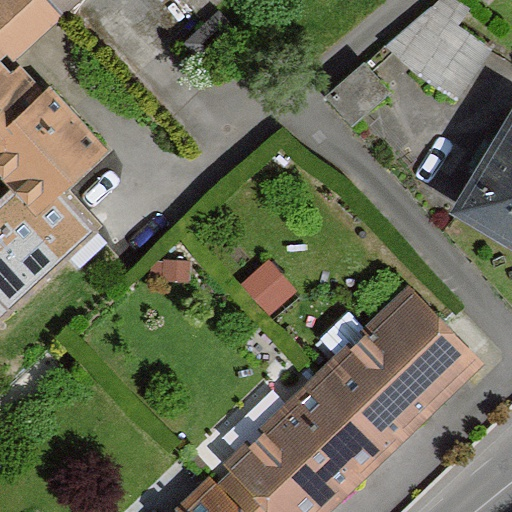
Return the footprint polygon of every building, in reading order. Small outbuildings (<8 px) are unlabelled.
[(35,35),(66,7),(59,0),(0,0),(0,63),(1,65),(35,35)] [(441,0),(432,9),(458,27),(470,10),(455,0),(441,0)] [(432,9),(388,47),(421,75),(458,100),(492,51),(458,27),(432,9)] [(192,41),(210,60),(239,34),(221,15),(192,41)] [(12,77),(1,65),(0,63),(0,158),(22,183),(39,203),(61,183),(104,146),(53,88),(45,95),(21,69),(12,77)] [(326,96),(352,125),(361,116),(389,92),(373,74),(364,63),(326,96)] [(511,122),(460,211),(511,241),(511,122)] [(39,203),(22,183),(0,204),(0,322),(99,234),(105,228),(71,192),(61,183),(39,203)] [(315,511),(475,356),(413,292),(237,464),(242,469),(283,511),(315,511)] [(283,511),(242,469),(220,491),(240,511),(283,511)] [(240,511),(220,491),(216,485),(187,511),(240,511)]
